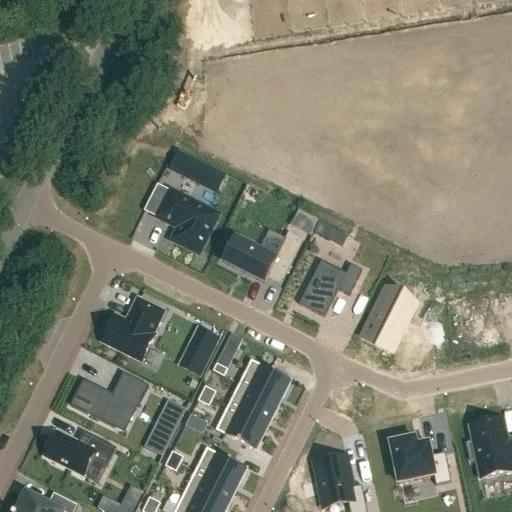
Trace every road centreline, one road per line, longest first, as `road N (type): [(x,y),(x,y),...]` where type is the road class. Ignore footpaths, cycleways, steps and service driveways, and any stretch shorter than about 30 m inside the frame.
road 1 (residential): [(112,249),(0,477)]
road 2 (residential): [(112,249),(338,359)]
road 3 (unclassified): [(26,206),(135,0)]
road 4 (residential): [(338,359),(398,389),(511,368)]
road 5 (residential): [(262,511),(338,359)]
